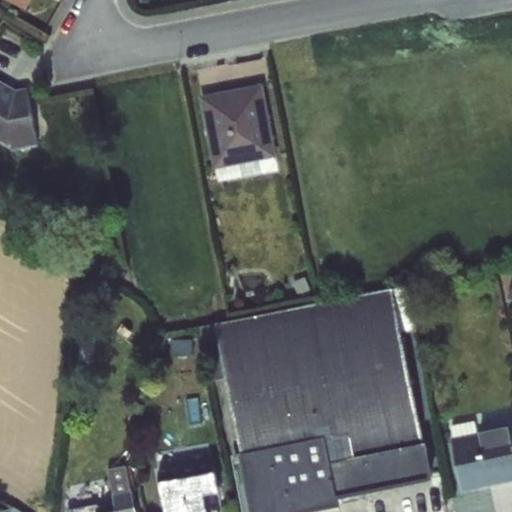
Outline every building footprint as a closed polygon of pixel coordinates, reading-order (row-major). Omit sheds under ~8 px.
[(8,0),(25,9),(30,0),(8,0)] [(0,142),(11,149),(39,144),(27,88),(16,89),(0,79),(0,142)] [(263,84),(200,96),(213,168),(242,164),(245,177),(270,172),(278,161),(263,84)] [(244,511),(302,511),(437,481),(424,426),(419,425),(394,321),(391,336),(377,339),(374,355),(375,360),(362,416),(351,367),(353,357),(350,343),(312,335),(326,331),(327,324),(351,319),(353,310),(312,301),(214,324),(238,426),(225,429),(244,511)] [(227,391),(213,394),(221,428),(235,425),(227,391)] [(446,429),(459,490),(511,478),(511,421),(511,415),(446,429)] [(167,511),(208,511),(203,491),(224,486),(218,460),(158,474),(167,511)] [(138,511),(133,462),(111,464),(115,501),(69,506),(69,511),(138,511)] [(0,511),(28,511),(24,501),(0,511)]
